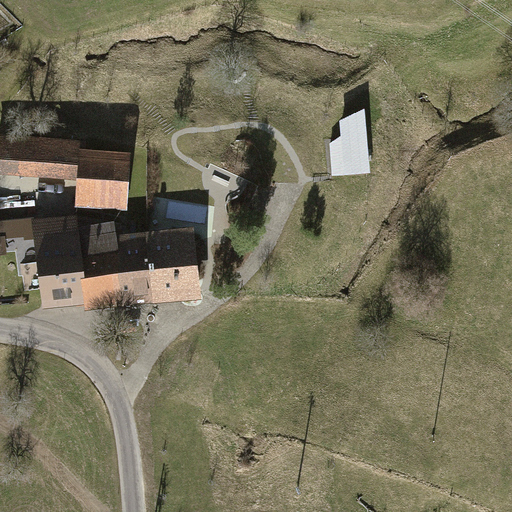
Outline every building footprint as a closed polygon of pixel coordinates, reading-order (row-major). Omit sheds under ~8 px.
[(332,176),(369,174),(365,107),(339,120),(340,136),(330,144),(332,176)] [(73,209),(126,212),(129,151),(85,149),(86,141),(0,136),(0,176),(74,180),(73,209)] [(232,170),(216,163),(209,179),(225,186),(232,170)] [(43,309),(84,303),(74,226),(72,214),(31,219),(31,222),(33,234),(43,309)] [(85,312),(122,307),(112,234),(111,221),(74,226),(84,303),(85,312)] [(33,234),(31,222),(0,225),(0,253),(5,253),(3,238),(33,234)] [(154,303),(200,297),(190,224),(144,230),(154,303)] [(122,307),(154,303),(144,230),(112,234),(122,307)]
